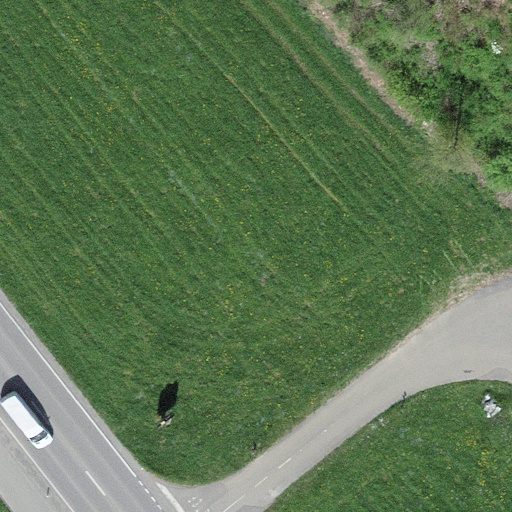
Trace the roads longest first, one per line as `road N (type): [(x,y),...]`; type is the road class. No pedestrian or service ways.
road 1 (unclassified): [(227,511),(421,354),(511,312)]
road 2 (primary): [(110,511),(0,372)]
